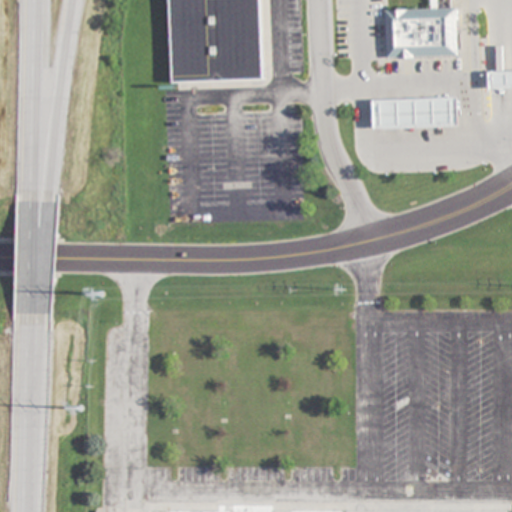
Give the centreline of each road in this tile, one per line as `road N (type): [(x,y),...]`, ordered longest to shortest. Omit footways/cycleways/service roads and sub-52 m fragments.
road 1 (secondary): [(0,260),(134,263),(311,253),(425,226),(511,185)]
road 2 (residential): [(367,242),(329,137),(315,0)]
road 3 (motorway): [(43,215),(72,0)]
road 4 (motorway): [(43,215),(46,0)]
road 5 (motorway): [(36,511),(41,318)]
